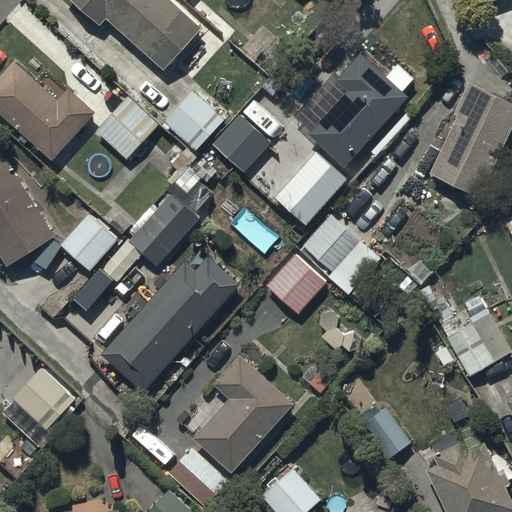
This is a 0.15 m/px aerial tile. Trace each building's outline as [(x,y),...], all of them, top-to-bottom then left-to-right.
[(202,18),(181,0),(83,0),(102,16),(107,10),(164,61),(202,18)] [(58,94),(14,54),(0,68),(0,103),(54,153),(96,106),(70,81),(58,94)] [(388,77),(363,54),(337,82),(349,93),(312,135),(348,167),(411,98),(405,93),(417,79),(400,64),(388,77)] [(225,112),(194,84),(166,114),(196,143),(225,112)] [(511,134),(511,111),(469,89),(453,120),(457,122),(429,177),(478,202),(511,134)] [(158,118),(128,91),(98,124),(128,151),(158,118)] [(273,136),(241,108),(215,139),(246,166),(273,136)] [(347,172),(316,145),(277,190),(307,217),(347,172)] [(54,234),(0,147),(0,249),(8,263),(54,234)] [(192,168),(178,183),(190,194),(182,203),(196,216),(215,195),(201,182),(204,179),(192,168)] [(129,242),(159,267),(200,219),(196,216),(182,203),(170,194),(129,242)] [(120,234),(90,207),(62,238),(92,264),(120,234)] [(333,207),(301,245),(350,287),(351,285),(368,301),(382,286),(364,271),(382,249),(333,207)] [(327,277),(296,248),(268,278),(299,308),(327,277)] [(198,271),(188,262),(103,356),(146,394),(243,287),(210,257),(198,271)] [(116,281),(102,269),(76,300),(90,312),(116,281)] [(420,285),(409,276),(398,288),(409,297),(420,285)] [(446,292),(431,301),(470,370),(511,345),(511,344),(487,301),(486,302),(481,293),(466,301),(472,310),(470,311),(473,317),(466,321),(461,311),(458,313),(446,292)] [(340,319),(332,311),(322,314),(320,324),(327,331),(323,336),(338,351),(344,346),(351,352),(361,349),(363,340),(355,331),(344,334),(338,330),(340,319)] [(217,386),(223,392),(187,431),(234,474),(297,405),(244,357),(217,386)] [(76,393),(43,362),(13,391),(16,394),(3,407),(31,434),(23,442),(33,452),(54,430),(46,423),(76,393)] [(304,378),(323,394),(337,375),(327,367),(312,368),(304,378)] [(411,444),(385,408),(363,424),(389,460),(411,444)] [(442,460),(427,467),(448,511),(507,511),(511,510),(511,494),(486,440),(471,447),(467,438),(438,451),(442,460)] [(230,484),(194,450),(172,474),(208,508),(230,484)] [(307,511),(322,499),(295,469),(263,497),(277,511),(307,511)] [(198,511),(171,484),(143,511),(198,511)] [(121,511),(119,502),(75,511),(121,511)]
